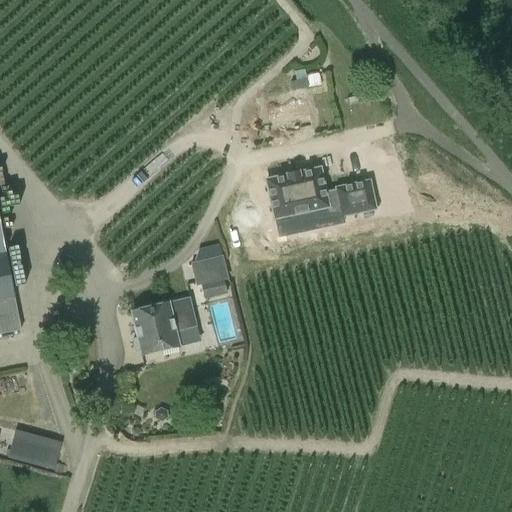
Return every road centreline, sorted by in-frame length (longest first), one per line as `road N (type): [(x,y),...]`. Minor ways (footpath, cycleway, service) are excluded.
road 1 (unclassified): [(69,511),(113,344),(38,202),(0,159)]
road 2 (track): [(359,2),(409,125),(506,181)]
road 3 (residential): [(357,0),(511,188)]
